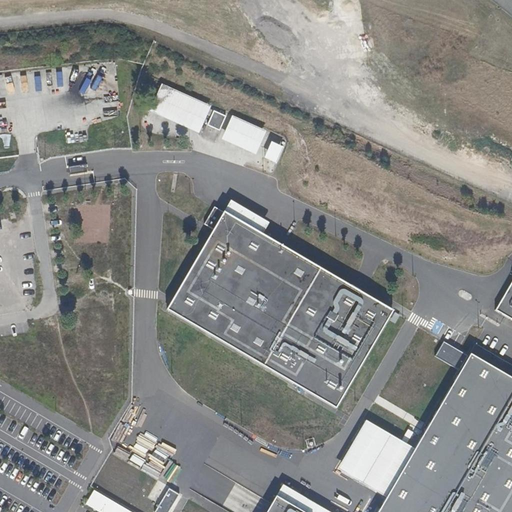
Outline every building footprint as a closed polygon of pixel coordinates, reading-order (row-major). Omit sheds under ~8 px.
[(162,83),(150,111),(200,133),(212,105),(162,83)] [(266,131),(232,116),(222,139),(256,154),(266,131)] [(289,382),(337,410),(390,321),(394,312),(224,213),(211,236),(174,298),(167,311),(289,382)] [(511,281),(495,311),(511,321),(511,281)] [(511,511),(511,381),(467,356),(378,511),(511,511)] [(303,511),(277,497),(267,511),(303,511)]
